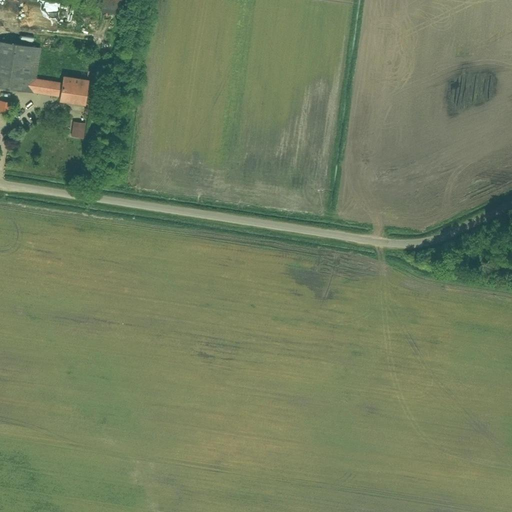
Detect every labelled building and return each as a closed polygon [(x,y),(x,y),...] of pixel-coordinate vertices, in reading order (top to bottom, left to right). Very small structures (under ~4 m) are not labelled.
[(0,41),(0,89),(33,94),(35,79),(39,47),(0,41)] [(58,98),(57,103),(84,107),(88,81),(61,76),(60,83),(58,98)] [(60,83),(35,79),(33,94),(58,98),(60,83)] [(0,99),(0,100),(0,110),(10,113),(13,102),(0,99)] [(85,137),(86,122),(73,121),(72,136),(85,137)]
